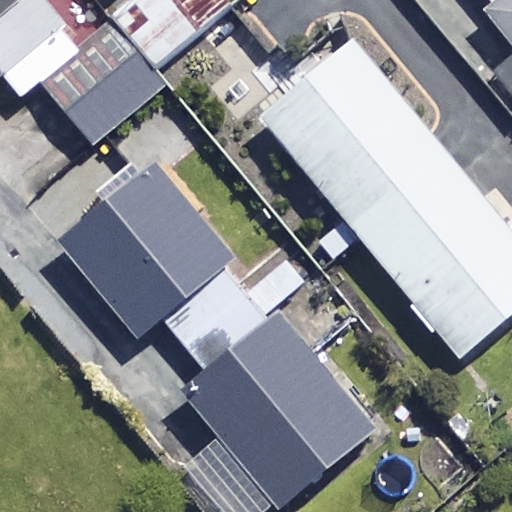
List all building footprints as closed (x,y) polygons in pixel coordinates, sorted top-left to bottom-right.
[(0,34),(24,14),(11,0),(0,0),(0,105),(13,95),(0,79),(0,34)] [(511,0),(488,0),(511,31),(511,61),(488,79),(511,109),(511,0)] [(123,37),(51,99),(103,159),(175,97),(123,37)] [(511,240),(362,56),(271,130),(468,372),(511,335),(511,240)] [(240,277),(165,185),(71,262),(146,354),(240,277)] [(304,511),(384,445),(287,328),(193,407),(280,511),(304,511)]
